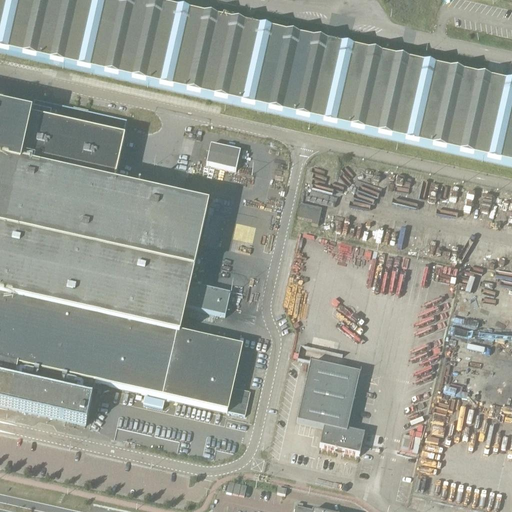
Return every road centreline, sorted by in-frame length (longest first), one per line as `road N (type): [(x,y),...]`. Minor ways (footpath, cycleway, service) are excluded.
road 1 (unclassified): [(0,427),(201,471),(246,460),(275,346),(266,303),(303,141)]
road 2 (unclassified): [(303,141),(0,70)]
road 3 (unclassified): [(256,0),(511,57)]
road 4 (unclassified): [(511,185),(303,141)]
